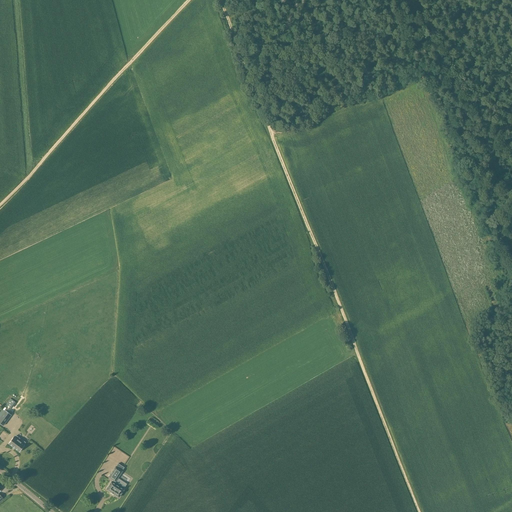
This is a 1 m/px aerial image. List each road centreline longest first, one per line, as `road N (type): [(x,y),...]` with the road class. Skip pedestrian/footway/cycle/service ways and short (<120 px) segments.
road 1 (track): [(271,134),(421,511)]
road 2 (track): [(0,200),(189,0)]
road 3 (track): [(219,0),(271,134)]
